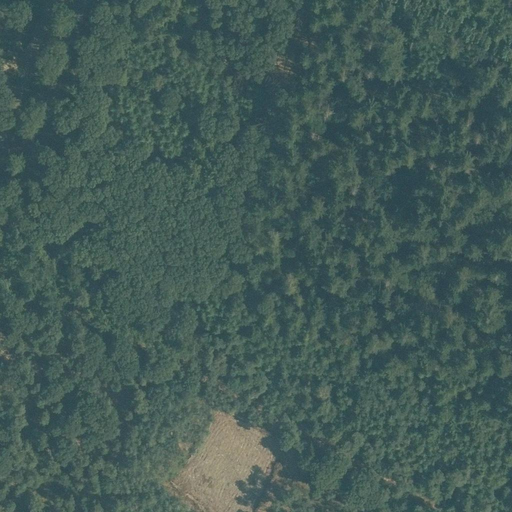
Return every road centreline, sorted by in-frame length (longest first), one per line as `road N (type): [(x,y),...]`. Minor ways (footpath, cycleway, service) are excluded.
road 1 (track): [(453,511),(16,266)]
road 2 (secondary): [(0,239),(80,0)]
